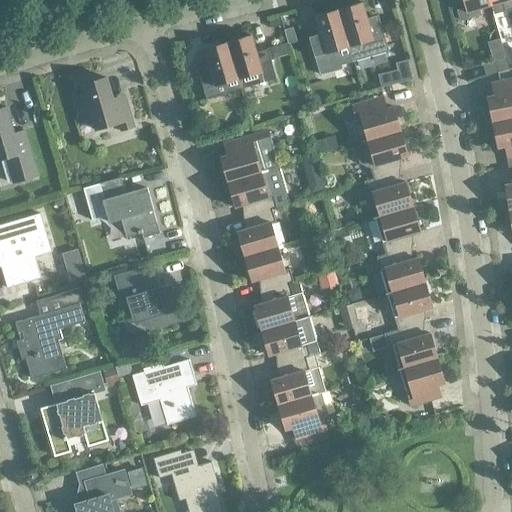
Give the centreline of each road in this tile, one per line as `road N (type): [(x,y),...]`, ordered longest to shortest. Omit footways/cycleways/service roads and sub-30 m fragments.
road 1 (residential): [(493,511),(462,168),(421,0)]
road 2 (residential): [(267,511),(152,30)]
road 3 (residential): [(0,73),(152,30)]
